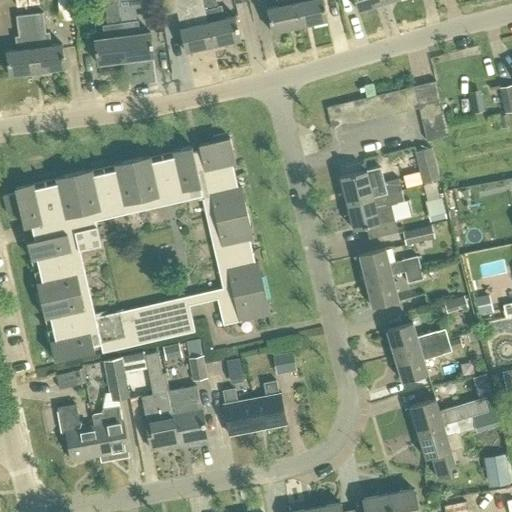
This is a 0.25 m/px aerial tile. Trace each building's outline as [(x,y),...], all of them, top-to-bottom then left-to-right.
[(115,0),(116,4),(124,60),(153,56),(149,32),(137,34),(135,20),(131,20),(129,8),(144,6),(143,0),(115,0)] [(180,28),(185,51),(213,45),(202,0),(158,0),(162,14),(177,11),(181,28),(180,28)] [(202,0),(213,45),(240,39),(235,15),(223,18),(220,6),(217,7),(215,0),(202,0)] [(266,8),(271,32),(298,26),(292,0),(274,0),(276,6),(266,8)] [(292,0),(298,26),(327,20),(322,0),(292,0)] [(353,0),(357,10),(383,2),(382,0),(353,0)] [(93,40),(97,64),(124,60),(116,4),(98,7),(102,39),(93,40)] [(50,45),(48,34),(44,35),(41,14),(28,16),(36,71),(64,68),(61,44),(50,45)] [(14,39),(15,50),(5,51),(8,75),(36,71),(28,16),(15,17),(18,39),(14,39)] [(425,83),(430,106),(440,103),(435,81),(425,83)] [(499,84),(504,110),(511,108),(511,84),(511,82),(499,84)] [(413,86),(418,108),(430,106),(425,83),(413,86)] [(408,111),(418,108),(413,86),(402,89),(408,111)] [(396,114),(408,111),(402,89),(391,92),(396,114)] [(471,110),(482,108),(478,90),(467,93),(471,110)] [(385,116),(396,114),(391,92),(380,94),(385,116)] [(374,119),(385,116),(380,94),(369,97),(374,119)] [(364,121),(374,119),(369,97),(359,99),(364,121)] [(353,124),(364,121),(359,99),(348,102),(353,124)] [(342,127),(353,124),(348,102),(337,105),(342,127)] [(418,108),(421,120),(443,114),(440,103),(430,106),(418,108)] [(331,129),(342,127),(337,105),(325,107),(331,129)] [(421,120),(423,130),(445,125),(443,114),(421,120)] [(499,116),(501,128),(510,126),(508,114),(499,116)] [(423,130),(426,141),(448,135),(445,125),(423,130)] [(102,352),(194,331),(188,305),(217,299),(222,325),(270,314),(258,261),(254,262),(249,240),(252,239),(240,187),(237,187),(232,165),(235,164),(229,137),(225,138),(224,133),(211,136),(212,141),(198,144),(199,150),(192,152),(191,146),(14,187),(15,192),(3,195),(8,215),(20,212),(23,227),(31,225),(34,239),(26,241),(54,359),(94,350),(92,345),(99,343),(102,352)] [(437,178),(430,147),(414,151),(422,182),(437,178)] [(339,176),(346,203),(400,190),(397,178),(383,182),(382,179),(382,180),(368,183),(365,170),(339,176)] [(366,225),(369,238),(397,231),(393,218),(392,219),(388,204),(403,201),(400,190),(346,203),(352,229),(366,225)] [(425,211),(428,223),(444,219),(442,208),(425,211)] [(431,224),(403,231),(406,244),(434,237),(431,224)] [(359,254),(365,281),(419,267),(417,258),(389,265),(385,248),(359,254)] [(365,281),(372,307),(398,301),(392,277),(404,274),(407,285),(423,281),(419,267),(365,281)] [(488,294),(474,297),(478,315),(491,312),(488,294)] [(442,302),(445,314),(465,308),(462,296),(442,302)] [(386,329),(394,355),(447,338),(445,329),(417,338),(412,322),(386,329)] [(394,355),(401,381),(427,374),(423,361),(463,349),(460,340),(449,344),(447,338),(394,355)] [(163,348),(166,363),(182,359),(180,345),(163,348)] [(178,444),(168,391),(167,391),(164,373),(163,374),(159,351),(142,355),(150,394),(141,396),(145,419),(144,420),(150,449),(178,444)] [(293,352),(285,353),(288,371),(296,370),(293,352)] [(189,359),(193,381),(207,379),(203,356),(189,359)] [(241,382),(237,358),(225,360),(229,384),(241,382)] [(102,363),(110,402),(127,399),(120,360),(102,363)] [(82,382),(79,369),(56,374),(59,388),(82,382)] [(511,391),(511,371),(502,374),(506,393),(511,391)] [(251,399),(257,429),(285,423),(280,394),(278,394),(276,380),(263,383),(265,397),(251,399)] [(168,391),(178,444),(207,439),(201,409),(200,409),(196,386),(168,391)] [(223,405),(228,434),(257,429),(251,399),(237,402),(235,388),(222,391),(224,404),(223,405)] [(409,406),(417,432),(471,415),(484,410),(482,401),(440,413),(435,398),(409,406)] [(65,432),(70,460),(99,455),(93,426),(80,428),(75,404),(57,407),(61,433),(65,432)] [(105,412),(91,414),(93,426),(99,455),(108,453),(109,457),(112,459),(125,456),(127,454),(126,450),(127,450),(122,420),(120,421),(118,407),(105,409),(105,412)] [(471,415),(417,432),(424,458),(430,456),(437,479),(457,473),(450,450),(446,435),(474,427),(471,415)] [(387,494),(390,511),(417,511),(413,489),(387,494)] [(362,499),(364,511),(390,511),(387,494),(362,499)] [(444,504),(445,511),(458,511),(467,510),(465,500),(444,504)] [(314,508),(315,511),(341,511),(340,503),(314,508)]
